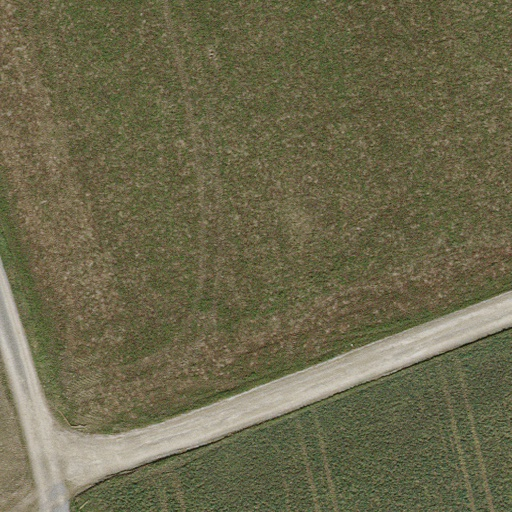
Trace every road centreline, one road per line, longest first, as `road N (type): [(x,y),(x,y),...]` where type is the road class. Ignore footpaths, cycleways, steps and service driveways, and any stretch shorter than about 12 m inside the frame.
road 1 (track): [(511,316),(58,480),(12,511)]
road 2 (track): [(0,292),(64,511)]
